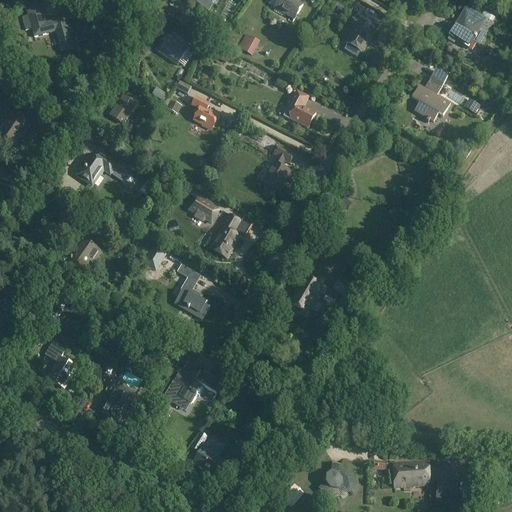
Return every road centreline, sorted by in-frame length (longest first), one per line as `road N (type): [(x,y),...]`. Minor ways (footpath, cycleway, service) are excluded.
road 1 (unclassified): [(283,441),(304,402),(300,388),(245,359),(236,322),(427,0)]
road 2 (track): [(511,99),(304,402)]
road 3 (residential): [(0,221),(93,81),(100,0)]
road 4 (unclassified): [(511,450),(328,432),(283,441)]
road 5 (unclassified): [(186,511),(0,398)]
